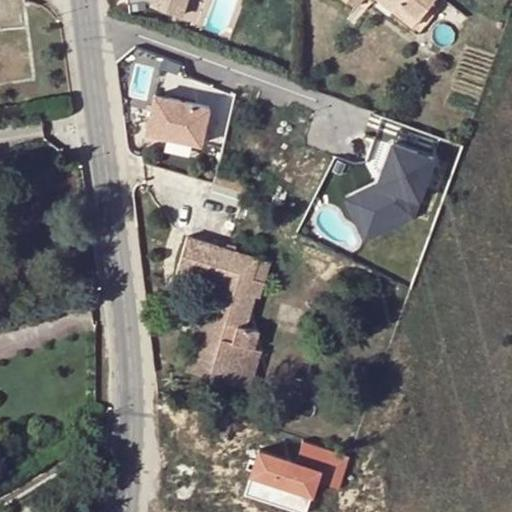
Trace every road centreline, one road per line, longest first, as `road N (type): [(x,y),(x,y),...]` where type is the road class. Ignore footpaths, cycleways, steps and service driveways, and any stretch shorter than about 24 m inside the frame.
road 1 (unclassified): [(82,0),(122,336),(121,511)]
road 2 (unknown): [(0,331),(118,299)]
